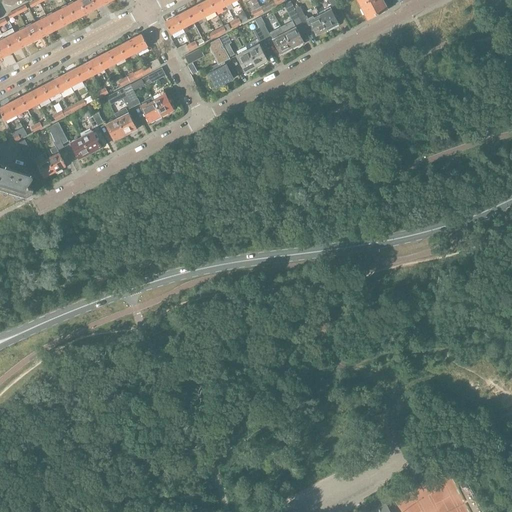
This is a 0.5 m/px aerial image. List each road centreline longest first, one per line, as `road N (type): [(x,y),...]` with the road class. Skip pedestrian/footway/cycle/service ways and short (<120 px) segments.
road 1 (secondary): [(511,199),(412,235),(180,273),(27,329)]
road 2 (residential): [(201,119),(410,10)]
road 3 (residential): [(33,205),(201,119)]
road 4 (residential): [(0,86),(145,10)]
road 5 (residential): [(201,119),(145,10)]
